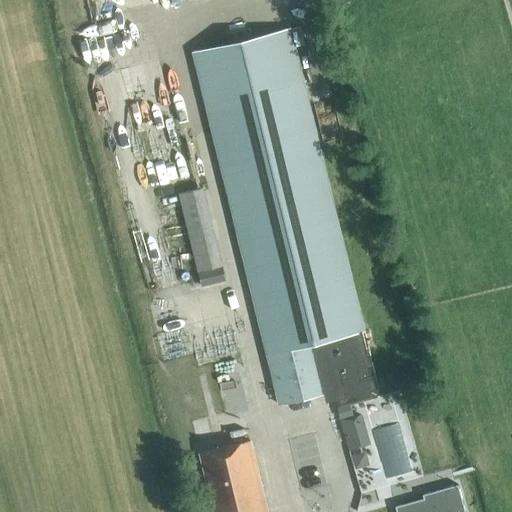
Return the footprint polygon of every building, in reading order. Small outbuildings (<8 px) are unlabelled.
[(367,352),(363,337),(362,332),(364,332),(291,29),(193,53),(278,405),(328,393),(328,394),(332,397),(337,395),(339,400),(378,391),(369,352),(367,352)] [(198,271),(223,265),(204,187),(178,194),(198,271)] [(201,288),(226,282),(223,265),(198,271),(201,288)] [(213,511),(266,511),(250,441),(199,453),(213,511)] [(465,511),(458,485),(423,495),(424,499),(426,505),(427,511),(465,511)] [(396,511),(427,511),(426,505),(424,499),(395,506),(396,511)]
